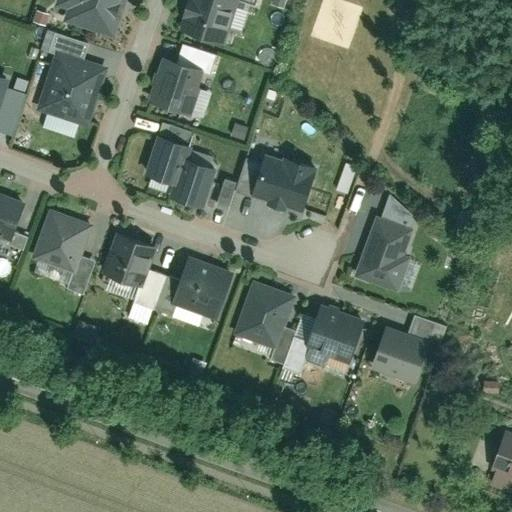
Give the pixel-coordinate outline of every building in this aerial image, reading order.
[(124,0),(53,0),(50,11),(114,32),(124,0)] [(239,0),(185,0),(177,27),(227,42),(239,0)] [(109,61),(55,44),(36,103),(91,120),(109,61)] [(203,61),(157,48),(144,96),(189,109),(203,61)] [(0,98),(11,66),(0,62),(0,98)] [(188,136),(155,125),(142,167),(170,176),(165,191),(203,203),(217,160),(184,149),(188,136)] [(316,156),(260,140),(246,188),(302,205),(316,156)] [(26,191),(0,181),(0,227),(12,231),(26,191)] [(93,214),(47,198),(29,249),(74,265),(93,214)] [(409,218),(374,208),(354,274),(397,286),(407,252),(400,250),(409,218)] [(154,237),(114,223),(100,266),(141,279),(154,237)] [(231,263),(185,248),(168,299),(214,314),(231,263)] [(298,288),(250,271),(230,329),(277,346),(298,288)] [(362,312),(317,297),(305,334),(314,337),(308,356),(345,368),(362,312)] [(434,339),(381,323),(368,365),(421,381),(434,339)] [(511,427),(504,425),(485,481),(511,490),(511,427)]
